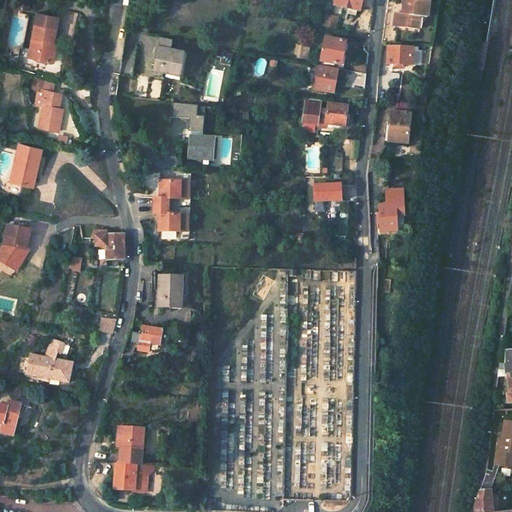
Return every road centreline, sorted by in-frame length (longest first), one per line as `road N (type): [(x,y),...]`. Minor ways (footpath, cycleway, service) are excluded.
road 1 (residential): [(118,0),(102,87),(133,272),(78,479),(96,511)]
road 2 (residential): [(380,0),(360,184),(354,511)]
